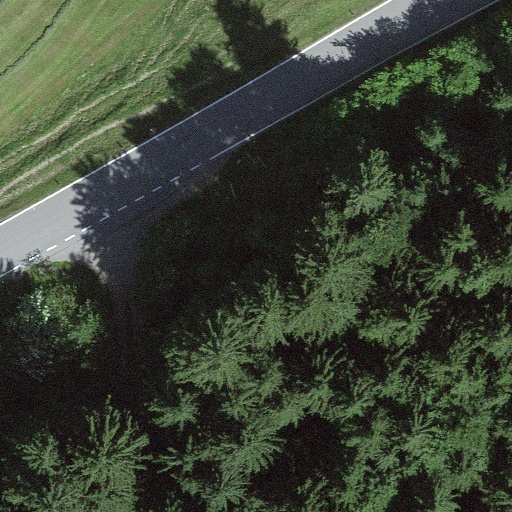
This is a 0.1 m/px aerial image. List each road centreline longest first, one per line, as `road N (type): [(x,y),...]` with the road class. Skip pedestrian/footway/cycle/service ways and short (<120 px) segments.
road 1 (tertiary): [(445,0),(0,255)]
road 2 (track): [(109,192),(131,405),(120,511)]
